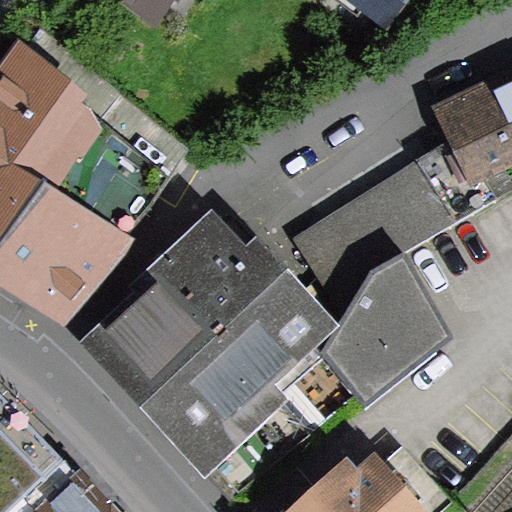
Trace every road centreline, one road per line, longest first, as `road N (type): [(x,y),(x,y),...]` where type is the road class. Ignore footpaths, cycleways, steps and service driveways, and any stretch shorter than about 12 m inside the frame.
road 1 (residential): [(41,375),(216,182),(511,9)]
road 2 (residential): [(171,511),(41,375)]
